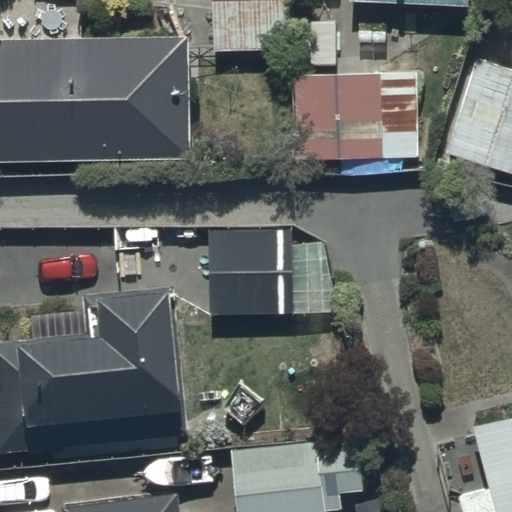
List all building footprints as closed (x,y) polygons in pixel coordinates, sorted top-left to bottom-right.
[(203,0),(204,48),(282,49),(281,0),(203,0)] [(0,160),(183,160),(182,36),(0,36),(0,160)] [(511,70),(466,54),(437,152),(511,176),(511,70)] [(286,73),(287,159),(412,158),(410,71),(286,73)] [(199,232),(201,314),(290,311),(287,229),(199,232)] [(25,338),(0,339),(0,468),(19,467),(17,449),(180,435),(170,287),(79,292),(80,310),(23,313),(25,338)] [(511,511),(511,411),(464,423),(467,433),(432,442),(446,498),(453,497),(456,511),(511,511)] [(223,447),(228,511),(320,511),(320,509),(335,508),(334,492),(357,490),(353,437),(223,447)] [(172,511),(169,492),(112,497),(113,507),(70,510),(69,511),(172,511)]
